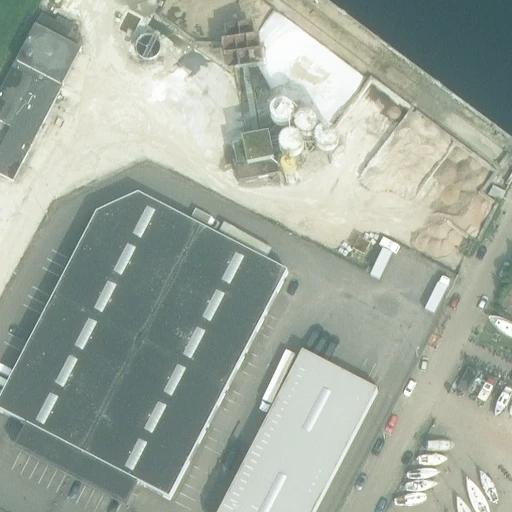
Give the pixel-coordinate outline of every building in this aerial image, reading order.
[(14,64),(60,87),(80,48),(34,25),(14,64)] [(60,93),(11,68),(0,89),(0,122),(11,128),(0,149),(0,175),(13,183),(60,93)] [(296,127),(297,123),(296,119),(294,115),(290,112),(286,111),(281,112),(277,114),(274,118),(273,123),(273,127),(276,131),(280,134),(284,135),(289,134),(293,131),(296,127)] [(320,138),(321,134),(320,130),(318,126),(314,123),(310,122),(306,122),(301,125),(298,129),(297,134),(297,138),(299,142),(303,145),(308,146),(313,145),(317,142),(320,138)] [(340,153),(341,149),(340,144),(337,141),(333,138),(328,138),(325,139),(321,141),(319,145),(318,149),(319,153),(321,157),(326,160),(330,160),(334,159),(337,157),(340,153)] [(275,176),(268,139),(245,144),(245,147),(235,149),(238,170),(235,170),(238,183),(275,176)] [(304,161),(305,155),(304,150),(302,146),(298,144),(294,143),(288,143),(284,146),(281,150),(280,155),(280,160),(283,164),(287,167),(291,168),(297,168),(301,165),(304,161)] [(506,156),(498,167),(503,171),(511,159),(506,156)] [(488,196),(500,203),(505,194),(493,187),(488,196)] [(138,196),(97,215),(0,401),(0,412),(27,427),(15,449),(126,508),(138,484),(170,500),(287,273),(138,196)] [(477,342),(511,359),(511,319),(493,310),(477,342)] [(373,360),(383,341),(374,337),(364,356),(373,360)] [(220,511),(315,511),(378,392),(303,354),(220,511)] [(458,388),(468,394),(478,374),(468,369),(458,388)]
